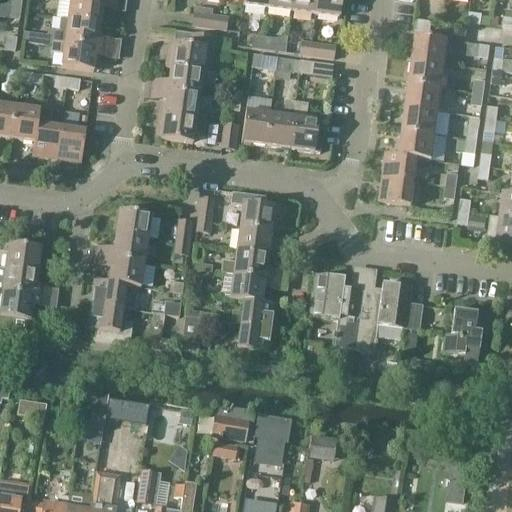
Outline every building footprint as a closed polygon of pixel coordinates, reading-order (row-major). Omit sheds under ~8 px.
[(10,0),(10,7),(20,8),(21,0),(10,0)] [(106,13),(107,3),(85,0),(69,0),(67,22),(99,26),(101,12),(106,13)] [(268,0),(242,0),(242,7),(267,10),(268,0)] [(268,0),(267,10),(291,14),(292,0),(268,0)] [(292,0),(291,14),(315,17),(316,0),(292,0)] [(341,0),(316,0),(315,17),(338,20),(341,0)] [(18,22),(20,8),(10,7),(8,21),(18,22)] [(191,28),(215,31),(217,19),(211,18),(212,12),(193,9),(192,15),(191,28)] [(468,15),(467,25),(489,28),(490,19),(481,18),(481,17),(468,15)] [(227,20),(217,19),(215,31),(225,33),(227,20)] [(501,30),(511,31),(511,20),(503,19),(501,30)] [(491,20),(490,28),(497,29),(499,21),(491,20)] [(48,38),(34,36),(33,46),(46,48),(47,43),(54,44),(101,51),(102,40),(97,39),(99,26),(67,22),(65,34),(60,33),(56,36),(48,35),(48,38)] [(418,22),(416,33),(429,34),(430,24),(418,22)] [(453,27),(452,37),(465,39),(466,29),(453,27)] [(21,44),(33,46),(34,36),(23,34),(21,44)] [(188,48),(173,46),(171,56),(166,55),(164,69),(201,74),(205,51),(212,52),(214,39),(190,36),(188,48)] [(252,38),(251,51),(261,52),(263,40),(252,38)] [(415,38),(412,63),(444,67),(447,43),(415,38)] [(5,39),(4,51),(14,53),(16,40),(5,39)] [(263,40),(261,52),(271,54),(273,41),(263,40)] [(99,60),(101,51),(54,44),(52,55),(62,56),(60,69),(92,74),(92,73),(98,73),(99,65),(94,61),(94,60),(99,60)] [(298,57),(309,59),(311,46),(300,44),(298,57)] [(334,49),(311,46),(309,59),(333,62),(334,49)] [(479,47),(477,59),(487,61),(489,48),(479,47)] [(252,57),(250,70),(260,71),(261,58),(252,57)] [(275,74),(290,76),(292,76),(293,76),(295,63),(276,61),(276,67),(275,74)] [(493,61),(492,73),(502,75),(504,63),(493,61)] [(306,78),(308,64),(296,63),(295,76),(306,78)] [(412,63),(409,87),(441,91),(444,67),(412,63)] [(332,68),(308,64),(306,78),(330,81),(332,68)] [(238,67),(236,80),(243,81),(245,68),(238,67)] [(215,89),(216,77),(201,75),(201,74),(164,69),(164,70),(169,71),(167,84),(162,83),(161,93),(198,98),(200,87),(215,89)] [(5,82),(18,84),(19,74),(6,72),(5,82)] [(500,88),(502,75),(492,73),(490,86),(500,88)] [(31,76),(19,74),(18,84),(30,86),(31,76)] [(67,80),(54,79),(53,89),(65,91),(67,80)] [(79,82),(67,80),(65,91),(77,93),(79,82)] [(474,82),(472,95),(482,97),(484,84),(474,82)] [(409,87),(406,111),(438,116),(441,91),(409,87)] [(157,117),(205,124),(207,113),(196,111),(198,98),(161,93),(159,103),(165,104),(164,106),(159,107),(157,117)] [(240,104),(241,95),(228,93),(227,103),(240,104)] [(481,108),(482,97),(472,95),(471,107),(481,108)] [(240,104),(227,103),(225,113),(238,115),(240,104)] [(282,119),(268,117),(263,148),(288,152),(294,105),(284,104),(282,119)] [(294,105),(288,152),(319,156),(321,140),(315,139),(317,124),(304,122),(307,107),(294,105)] [(14,110),(0,107),(0,140),(10,142),(14,110)] [(487,109),(485,120),(496,122),(497,110),(487,109)] [(38,113),(14,110),(10,142),(33,145),(35,127),(36,127),(38,113)] [(406,111),(402,134),(435,138),(438,116),(406,111)] [(240,145),(263,148),(268,117),(244,114),(240,145)] [(205,124),(157,117),(155,132),(161,132),(159,142),(191,147),(193,134),(203,136),(205,124)] [(494,135),(496,122),(485,120),(483,134),(494,135)] [(236,128),(224,126),(220,151),(233,152),(236,128)] [(60,130),(36,127),(35,127),(33,145),(31,159),(55,162),(60,130)] [(84,134),(60,130),(55,162),(80,166),(84,134)] [(467,130),(466,142),(476,144),(478,131),(467,130)] [(431,163),(435,138),(402,134),(399,157),(399,158),(417,161),(431,163)] [(473,168),(476,144),(466,142),(457,141),(456,154),(464,155),(462,167),(473,168)] [(385,155),(382,180),(414,184),(417,161),(399,158),(399,157),(385,155)] [(480,156),(479,169),(489,170),(491,158),(480,156)] [(447,173),(458,174),(458,167),(448,166),(447,173)] [(487,183),(489,170),(479,169),(477,181),(487,183)] [(447,176),(445,189),(455,190),(457,177),(447,176)] [(410,208),(414,184),(382,180),(378,204),(410,208)] [(454,202),(455,190),(445,189),(443,201),(454,202)] [(511,197),(503,196),(500,220),(511,222),(511,197)] [(200,200),(197,223),(209,225),(213,202),(200,200)] [(460,202),(458,215),(468,216),(470,203),(460,202)] [(242,205),(238,229),(270,233),(274,210),(242,205)] [(118,213),(114,238),(146,243),(150,218),(118,213)] [(467,228),(468,216),(458,215),(456,227),(467,228)] [(511,246),(511,222),(500,220),(490,219),(487,243),(511,246)] [(178,222),(174,247),(187,249),(190,224),(178,222)] [(208,236),(209,225),(197,223),(195,234),(208,236)] [(238,229),(235,253),(267,257),(270,233),(238,229)] [(107,250),(106,261),(143,266),(146,243),(114,238),(112,251),(107,250)] [(8,246),(4,270),(36,274),(40,250),(8,246)] [(186,259),(187,249),(174,247),(173,257),(186,259)] [(265,272),(267,257),(235,253),(233,266),(222,264),(220,276),(232,278),(232,277),(269,282),(270,272),(265,272)] [(109,271),(107,285),(107,286),(125,288),(139,290),(143,266),(106,261),(104,271),(109,271)] [(189,278),(199,279),(201,267),(191,265),(189,278)] [(211,268),(201,267),(199,279),(210,281),(211,268)] [(34,289),(36,274),(4,270),(4,271),(0,270),(0,294),(1,295),(1,294),(38,299),(40,289),(34,289)] [(268,292),(269,282),(232,277),(232,278),(229,302),(243,304),(243,303),(260,305),(261,305),(262,292),(268,292)] [(333,351),(352,353),(360,294),(342,291),(343,281),(313,277),(308,319),(336,323),(333,351)] [(93,282),(90,307),(121,312),(125,288),(107,286),(107,285),(93,282)] [(168,295),(181,296),(182,286),(169,284),(168,295)] [(379,296),(360,294),(352,353),(373,356),(376,328),(405,332),(405,329),(409,304),(410,294),(411,290),(381,286),(379,296)] [(38,299),(1,294),(0,300),(0,331),(24,334),(25,323),(29,323),(31,309),(37,310),(38,299)] [(243,303),(243,304),(241,315),(231,314),(229,326),(239,327),(240,326),(272,330),(275,307),(261,305),(260,305),(243,303)] [(154,304),(153,316),(163,318),(165,305),(154,304)] [(422,305),(409,304),(405,329),(418,331),(422,305)] [(120,324),(121,312),(90,307),(86,331),(95,332),(93,342),(128,347),(132,326),(120,324)] [(462,365),(476,367),(478,350),(485,351),(489,318),(453,313),(449,338),(442,337),(440,355),(463,358),(462,365)] [(197,327),(207,329),(209,316),(199,315),(197,327)] [(161,330),(163,318),(153,316),(151,329),(161,330)] [(219,317),(209,316),(207,329),(217,330),(219,317)] [(268,356),(272,330),(240,326),(236,351),(268,356)] [(197,333),(195,347),(198,348),(205,349),(206,334),(197,333)] [(414,341),(408,340),(405,355),(412,356),(414,341)] [(172,355),(173,343),(159,341),(158,353),(172,355)] [(304,344),(302,361),(319,363),(321,346),(304,344)] [(195,347),(181,345),(180,354),(197,356),(198,348),(195,347)] [(381,383),(398,385),(399,373),(383,371),(381,383)] [(416,375),(399,373),(398,385),(415,387),(416,375)] [(0,387),(0,407),(1,403),(7,404),(9,388),(0,387)] [(87,438),(101,440),(108,398),(81,394),(79,406),(90,407),(87,438)] [(16,417),(43,421),(45,408),(18,404),(18,409),(16,417)] [(180,414),(178,427),(189,429),(191,416),(180,414)] [(246,424),(214,419),(211,439),(243,444),(246,424)] [(257,419),(254,440),(257,441),(254,459),(281,463),(283,446),(287,446),(290,424),(269,421),(257,419)] [(308,453),(307,461),(319,463),(332,464),(333,456),(335,443),(319,441),(310,439),(310,440),(308,453)] [(413,449),(421,451),(422,442),(414,441),(413,449)] [(443,506),(461,509),(470,447),(452,444),(443,506)] [(215,447),(213,458),(235,462),(237,451),(215,447)] [(94,475),(90,503),(88,511),(113,511),(119,478),(112,477),(115,455),(100,452),(97,475),(94,475)] [(161,478),(141,475),(137,507),(156,509),(161,478)] [(0,511),(26,511),(30,494),(31,488),(0,483),(0,511)] [(173,500),(180,501),(182,489),(175,488),(173,500)] [(192,491),(182,489),(180,501),(190,503),(192,491)] [(65,511),(66,510),(67,500),(57,498),(56,508),(33,505),(31,511),(65,511)] [(396,511),(397,505),(372,501),(370,511),(396,511)] [(80,511),(66,510),(65,511),(88,511),(90,503),(82,502),(80,511)]
